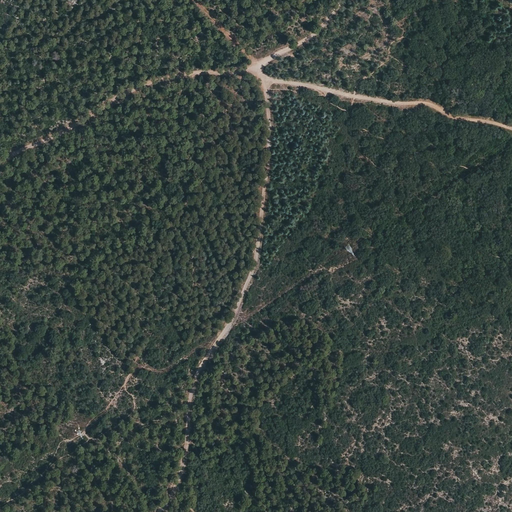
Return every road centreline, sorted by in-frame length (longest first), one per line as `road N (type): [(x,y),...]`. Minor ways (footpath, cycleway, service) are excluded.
road 1 (track): [(264,75),(270,122),(255,264),(194,383),(186,461),(159,511)]
road 2 (track): [(0,161),(144,86),(255,70)]
